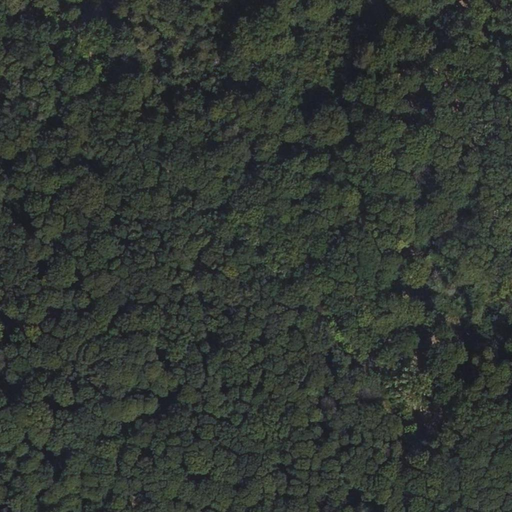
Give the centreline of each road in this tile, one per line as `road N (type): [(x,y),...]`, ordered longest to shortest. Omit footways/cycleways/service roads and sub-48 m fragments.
road 1 (track): [(511,404),(438,403),(373,369),(185,174),(74,40)]
road 2 (track): [(74,40),(511,179)]
road 3 (track): [(402,511),(405,438),(373,369)]
